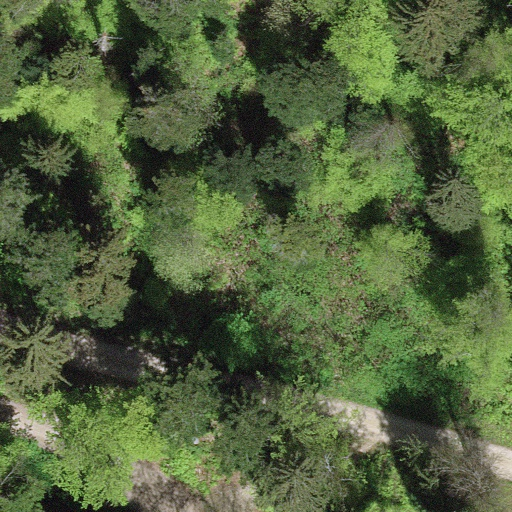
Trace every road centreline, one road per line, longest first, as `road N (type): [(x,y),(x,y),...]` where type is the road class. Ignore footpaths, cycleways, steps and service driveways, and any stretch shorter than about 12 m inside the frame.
road 1 (track): [(511,461),(0,322)]
road 2 (track): [(0,410),(124,466),(175,511)]
